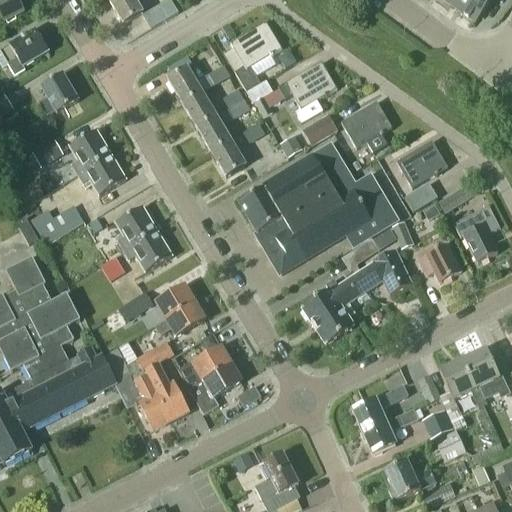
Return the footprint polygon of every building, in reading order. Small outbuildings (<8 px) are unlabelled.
[(0,0),(0,25),(24,13),(17,0),(0,0)] [(123,27),(143,15),(134,0),(112,0),(108,3),(123,27)] [(457,0),(452,8),(474,24),(492,0),(457,0)] [(261,87),(261,86),(251,70),(281,52),(266,26),(230,47),(244,69),(234,75),(246,96),(261,87)] [(25,73),(23,70),(49,55),(35,32),(8,48),(9,48),(0,53),(0,67),(2,71),(8,67),(15,79),(25,73)] [(167,83),(182,107),(202,95),(188,70),(192,68),(187,59),(168,70),(173,79),(167,83)] [(293,98),(301,112),(295,116),(301,126),(322,114),(316,104),(337,92),(321,66),(278,91),(285,102),(293,98)] [(224,68),(208,77),(215,88),(230,79),(224,68)] [(54,114),(56,117),(78,104),(62,77),(40,90),(46,100),(38,105),(47,119),(54,114)] [(261,87),(246,96),(253,106),(254,106),(263,120),(273,114),(264,100),(273,94),(266,83),(261,86),(261,87)] [(228,112),(244,102),(238,92),(222,101),(228,112)] [(217,119),(202,95),(182,107),(197,131),(217,119)] [(4,97),(0,98),(0,118),(13,111),(4,97)] [(228,112),(234,122),(250,112),(244,102),(228,112)] [(341,126),(357,152),(392,131),(376,105),(341,126)] [(197,131),(211,156),(232,143),(217,119),(197,131)] [(325,120),(303,134),(312,148),(334,135),(325,120)] [(242,135),(249,146),(265,137),(259,126),(242,135)] [(71,169),(77,179),(111,158),(96,134),(68,150),(77,166),(71,169)] [(302,152),(295,140),(281,148),(289,160),(295,156),(302,152)] [(54,142),(32,155),(41,170),(63,157),(54,142)] [(246,168),(232,143),(211,156),(226,180),(246,168)] [(397,165),(412,192),(447,171),(432,145),(397,165)] [(238,206),(281,277),(345,239),(353,252),(400,224),(371,177),(356,186),(331,146),(261,188),(263,191),(238,206)] [(126,183),(111,158),(77,179),(85,192),(92,188),(98,200),(126,183)] [(428,186),(404,201),(413,216),(437,201),(428,186)] [(448,200),(438,206),(445,217),(454,211),(448,200)] [(53,221),(35,231),(45,249),(84,226),(74,209),(53,221)] [(461,240),(464,239),(478,266),(497,256),(488,237),(499,231),(488,209),(454,226),(461,240)] [(117,246),(123,255),(157,235),(142,211),(115,227),(124,242),(117,246)] [(106,219),(76,233),(84,251),(115,237),(106,219)] [(26,220),(15,226),(28,248),(39,243),(26,220)] [(405,225),(392,230),(401,253),(414,248),(405,225)] [(172,260),(157,235),(123,255),(128,265),(135,261),(145,276),(172,260)] [(434,275),(435,276),(440,286),(460,275),(446,248),(417,263),(426,279),(434,275)] [(342,311),(383,285),(390,298),(411,288),(395,253),(373,264),(374,265),(338,288),(334,283),(326,288),(329,292),(301,311),(314,330),(342,311)] [(22,436),(117,388),(103,361),(102,360),(97,363),(91,352),(76,359),(76,360),(69,364),(62,349),(74,343),(68,330),(80,323),(67,297),(52,305),(43,288),(45,287),(32,260),(6,274),(15,293),(4,299),(3,297),(0,298),(0,353),(11,375),(24,368),(31,383),(4,397),(2,394),(0,394),(0,467),(2,466),(3,468),(31,454),(22,436)] [(115,260),(100,269),(109,284),(124,275),(115,260)] [(155,306),(165,323),(194,306),(184,289),(155,306)] [(117,313),(125,326),(153,308),(145,295),(117,313)] [(205,323),(194,306),(165,323),(175,341),(205,323)] [(354,330),(343,313),(342,311),(314,330),(326,349),(354,330)] [(136,363),(144,377),(159,368),(174,359),(166,345),(136,363)] [(178,373),(189,393),(231,368),(221,350),(193,366),(192,364),(178,373)] [(171,425),(144,377),(136,363),(126,369),(117,352),(103,361),(117,388),(131,380),(134,386),(133,387),(140,401),(137,403),(153,434),(171,425)] [(476,394),(480,392),(485,402),(499,396),(501,401),(510,397),(502,379),(498,381),(486,353),(462,363),(476,394)] [(160,368),(168,381),(178,376),(171,362),(160,368)] [(485,402),(480,392),(476,394),(462,363),(439,374),(449,395),(440,399),(455,433),(466,428),(454,403),(471,395),(478,411),(487,407),(485,402)] [(169,388),(159,368),(144,377),(171,425),(189,416),(173,385),(169,388)] [(241,385),(231,368),(189,393),(203,418),(219,409),(214,401),(241,385)] [(418,384),(428,406),(440,401),(430,378),(418,384)] [(255,388),(236,400),(243,412),(262,401),(255,388)] [(362,435),(385,424),(380,413),(408,399),(403,390),(376,403),(352,414),(362,435)] [(385,424),(362,435),(372,458),(395,447),(390,435),(418,422),(414,412),(385,424)] [(422,423),(430,442),(453,432),(445,413),(422,423)] [(444,465),(466,455),(456,433),(434,443),(444,465)] [(500,446),(471,458),(475,467),(504,455),(500,446)] [(248,456),(233,463),(239,475),(254,468),(248,456)] [(294,490),(295,489),(298,488),(283,457),(260,469),(267,483),(254,490),(265,511),(278,511),(300,501),(294,490)] [(429,471),(413,478),(407,464),(384,474),(391,490),(388,493),(392,502),(396,501),(398,504),(436,487),(429,471)] [(511,494),(511,468),(511,466),(502,470),(511,494)] [(482,468),(471,473),(478,488),(489,483),(482,468)] [(449,486),(420,499),(426,511),(427,511),(455,500),(449,486)]
